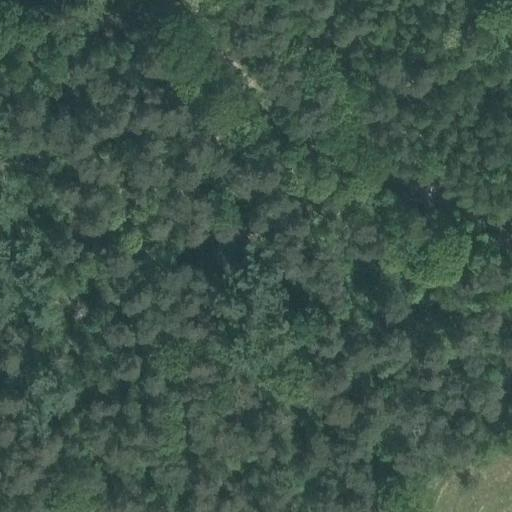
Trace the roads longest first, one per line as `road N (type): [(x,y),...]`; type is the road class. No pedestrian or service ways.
road 1 (track): [(511,219),(285,106),(235,58),(198,0)]
road 2 (track): [(318,142),(325,130),(511,25)]
